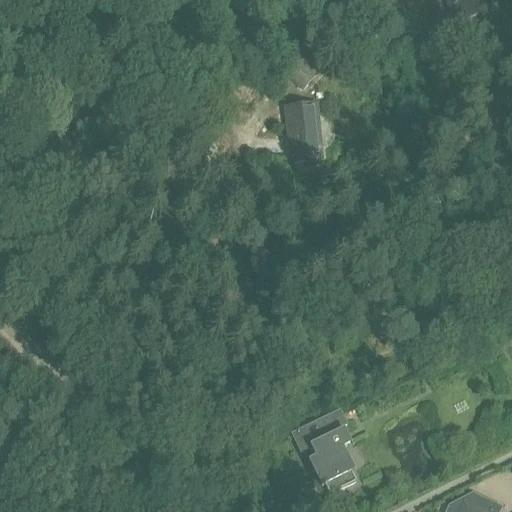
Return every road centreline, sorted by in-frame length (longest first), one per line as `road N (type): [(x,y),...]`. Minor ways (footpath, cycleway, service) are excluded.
road 1 (unknown): [(0,278),(178,91),(217,34),(222,0)]
road 2 (unclassified): [(200,511),(0,325)]
